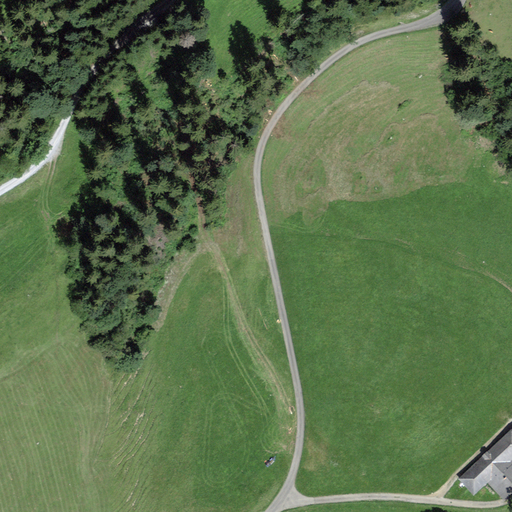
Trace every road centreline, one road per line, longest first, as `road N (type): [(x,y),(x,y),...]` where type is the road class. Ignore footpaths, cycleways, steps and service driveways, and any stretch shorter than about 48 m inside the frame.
road 1 (track): [(456,0),(440,19),(339,51),(287,99),(261,144),(256,191),(302,434),(266,511)]
road 2 (track): [(0,190),(54,145),(95,64),(168,0)]
road 3 (track): [(511,500),(497,506),(375,498),(269,508)]
